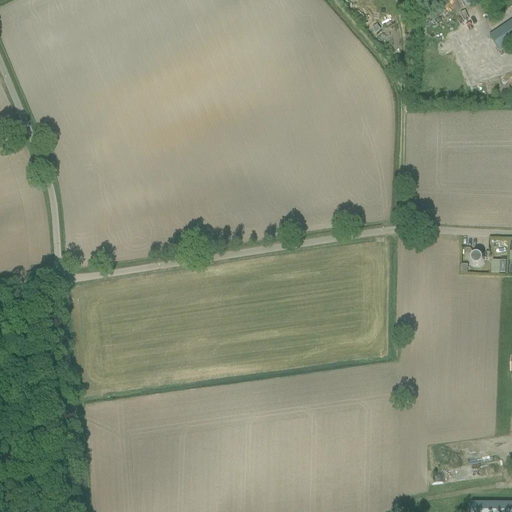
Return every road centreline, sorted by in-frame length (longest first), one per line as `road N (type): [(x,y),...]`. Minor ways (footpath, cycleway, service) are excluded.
road 1 (unclassified): [(53,288),(434,229),(511,233)]
road 2 (unclassified): [(53,288),(44,192),(0,68)]
road 3 (track): [(72,511),(53,288)]
